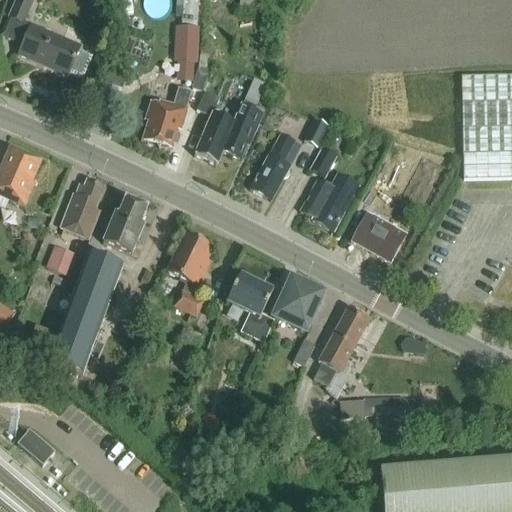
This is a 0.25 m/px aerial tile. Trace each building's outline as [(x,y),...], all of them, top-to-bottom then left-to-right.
[(16,0),(7,20),(24,27),(29,29),(20,48),(18,55),(21,56),(71,78),(72,75),(85,81),(95,59),(82,53),(83,50),(30,26),(25,24),(35,0),(16,0)] [(183,0),(183,9),(182,27),(196,28),(198,0),(183,0)] [(239,0),(239,8),(262,10),(263,0),(239,0)] [(176,30),(174,64),(197,65),(199,31),(176,30)] [(191,91),(202,94),(209,72),(198,69),(197,73),(188,70),(183,84),(192,86),(191,91)] [(462,183),(511,181),(511,79),(460,80),(462,183)] [(186,111),(192,94),(181,90),(175,107),(161,102),(159,106),(153,103),(147,118),(150,124),(144,141),(170,151),(179,125),(183,126),(188,112),(186,111)] [(249,92),(244,103),(256,108),(261,97),(249,92)] [(206,96),(199,111),(212,117),(214,112),(216,109),(219,102),(206,96)] [(214,118),(196,159),(217,169),(224,153),(240,160),(250,138),(252,140),(263,115),(245,107),(238,124),(236,127),(214,118)] [(316,149),(326,128),(313,122),(303,143),(316,149)] [(274,204),(292,168),(288,167),(292,160),(288,158),(296,144),(281,135),(252,193),(274,204)] [(308,174),(323,182),(335,160),(320,152),(308,174)] [(30,186),(39,165),(11,153),(0,178),(0,177),(0,198),(27,210),(36,189),(30,186)] [(338,178),(333,187),(331,190),(318,184),(302,213),(315,220),(314,223),(333,234),(353,198),(358,188),(338,178)] [(95,213),(104,192),(87,185),(85,192),(81,190),(80,195),(77,194),(62,231),(87,241),(98,214),(95,213)] [(386,207),(411,221),(419,208),(394,194),(386,207)] [(141,225),(148,210),(126,200),(119,217),(116,216),(103,245),(131,258),(145,227),(141,225)] [(391,265),(408,236),(369,213),(352,243),(391,265)] [(207,263),(213,250),(185,238),(168,276),(184,284),(180,294),(177,293),(171,307),(194,317),(200,302),(191,298),(195,289),(200,291),(211,265),(207,263)] [(74,258),(53,250),(44,273),(55,277),(65,281),(74,258)] [(123,269),(89,257),(59,339),(36,331),(29,349),(53,357),(49,366),(84,378),(123,269)] [(55,277),(51,285),(62,289),(65,281),(55,277)] [(263,345),(274,323),(261,317),(273,292),(240,277),(226,308),(246,317),(238,334),(263,345)] [(302,333),(321,296),(293,282),(275,320),(302,333)] [(0,326),(5,330),(15,315),(0,305),(0,326)] [(343,367),(369,322),(349,311),(318,364),(321,366),(309,388),(324,396),(326,393),(327,390),(336,374),(338,376),(343,367)] [(203,339),(183,332),(174,358),(193,365),(203,339)] [(304,342),(293,364),(304,369),(315,347),(304,342)] [(327,390),(326,393),(336,403),(353,372),(343,367),(338,376),(336,374),(327,390)] [(398,399),(373,400),(374,417),(398,417),(398,399)] [(364,403),(352,403),(353,420),(365,420),(365,418),(364,418),(364,403)] [(28,434),(28,435),(16,448),(42,471),(54,456),(28,434)] [(381,511),(511,511),(511,464),(378,477),(381,511)]
